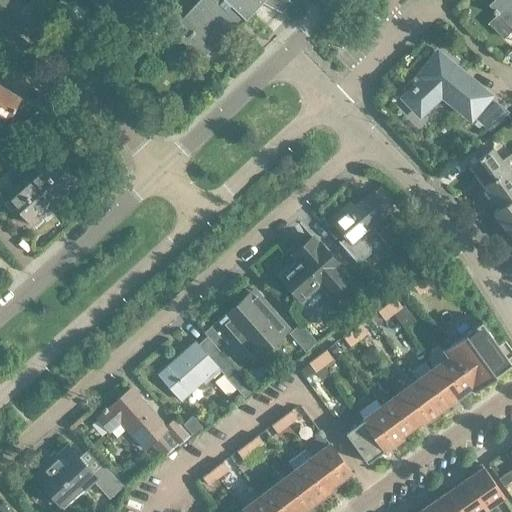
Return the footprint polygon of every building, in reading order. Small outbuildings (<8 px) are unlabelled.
[(89,0),(99,9),(108,0),(89,0)] [(108,0),(99,9),(118,27),(144,0),(108,0)] [(199,0),(173,29),(204,57),(208,53),(213,59),(221,63),(231,43),(224,36),(246,14),(250,17),(266,1),(284,10),(292,0),(199,0)] [(511,0),(497,0),(491,7),(495,11),(493,12),(497,16),(490,24),(504,39),(511,31),(511,0)] [(405,98),(419,113),(441,93),(486,129),(508,112),(437,55),(426,69),(431,73),(405,98)] [(21,97),(0,84),(0,119),(5,123),(21,97)] [(22,124),(36,139),(53,123),(40,109),(22,124)] [(468,165),(484,187),(508,169),(511,166),(511,153),(502,161),(492,147),(468,165)] [(50,157),(28,176),(53,205),(75,185),(50,157)] [(484,187),(500,208),(511,199),(511,173),(510,171),(508,169),(484,187)] [(53,205),(28,176),(6,196),(31,224),(53,205)] [(338,246),(356,266),(357,265),(358,266),(369,257),(369,244),(364,238),(374,230),(369,225),(387,209),(372,192),(351,211),(347,207),(333,220),(348,237),(338,246)] [(493,213),(508,234),(511,231),(511,199),(500,208),(493,213)] [(377,234),(386,245),(404,229),(395,218),(377,234)] [(349,278),(313,237),(301,248),(306,254),(301,259),(300,258),(296,263),(296,264),(282,277),(302,300),(320,284),(330,295),(349,278)] [(425,265),(432,274),(441,267),(434,258),(425,265)] [(421,279),(427,287),(436,281),(429,272),(421,279)] [(427,287),(421,279),(412,285),(418,294),(427,287)] [(215,322),(218,324),(248,358),(258,350),(260,353),(288,327),(265,301),(259,307),(248,294),(225,314),(224,313),(215,322)] [(386,304),(393,313),(401,307),(395,298),(386,304)] [(393,313),(386,304),(377,311),(384,320),(393,313)] [(444,349),(450,356),(471,386),(481,379),(485,383),(511,364),(481,322),(444,349)] [(289,334),(304,350),(315,340),(300,323),(289,334)] [(351,330),(358,339),(367,333),(360,324),(351,330)] [(358,339),(351,330),(343,337),(349,346),(358,339)] [(218,373),(215,369),(218,367),(195,341),(158,374),(181,399),(202,381),(205,384),(218,373)] [(317,356),(324,365),(332,358),(326,350),(317,356)] [(323,365),(317,356),(308,363),(315,372),(323,365)] [(450,356),(432,369),(454,399),(471,386),(450,356)] [(454,399),(432,369),(415,382),(436,412),(454,399)] [(254,390),(237,371),(227,379),(245,398),(254,390)] [(397,395),(419,424),(436,412),(415,382),(397,395)] [(162,456),(163,457),(178,444),(179,445),(190,435),(173,417),(165,425),(131,387),(98,417),(110,430),(120,421),(128,430),(146,449),(152,444),(162,456)] [(380,408),(401,437),(419,424),(397,395),(380,408)] [(280,416),(287,425),(297,417),(291,408),(280,416)] [(362,420),(384,450),(401,437),(380,408),(362,420)] [(287,425),(280,416),(270,424),(277,433),(287,425)] [(384,450),(362,420),(345,433),(367,463),(384,450)] [(246,442),(252,451),(263,443),(256,434),(246,442)] [(252,451),(246,442),(235,450),(242,459),(252,451)] [(312,457),(334,487),(352,473),(329,444),(312,457)] [(123,485),(109,468),(89,446),(77,457),(66,445),(34,474),(63,507),(94,479),(110,497),(123,485)] [(511,469),(498,479),(501,482),(511,474),(511,449),(511,451),(511,452),(511,469)] [(294,470),(316,500),(334,487),(312,457),(294,470)] [(212,469),(218,476),(228,469),(222,461),(212,469)] [(463,476),(462,477),(486,510),(504,497),(481,463),(472,470),(474,473),(465,479),(463,476)] [(218,476),(212,469),(202,477),(207,484),(218,476)] [(277,483),(298,511),(300,511),(316,500),(294,470),(277,483)] [(511,480),(511,474),(501,482),(504,486),(511,480)] [(446,488),(445,489),(460,511),(482,511),(486,510),(462,477),(454,482),(456,485),(448,491),(446,488)] [(260,496),(271,511),(298,511),(277,483),(260,496)] [(428,500),(427,501),(434,511),(460,511),(445,489),(436,495),(438,497),(430,503),(428,500)] [(243,509),(244,511),(271,511),(260,496),(243,509)] [(434,511),(427,501),(419,507),(420,509),(416,511),(434,511)] [(10,511),(2,503),(0,504),(0,511),(10,511)]
